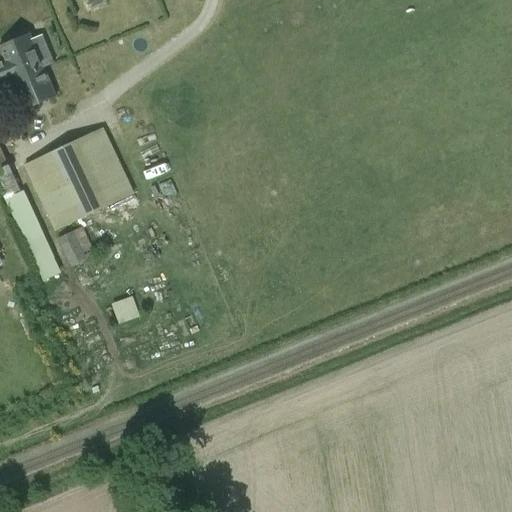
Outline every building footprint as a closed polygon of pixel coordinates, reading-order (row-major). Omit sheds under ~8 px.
[(0,80),(2,84),(44,67),(55,63),(46,40),(34,44),(31,35),(0,47),(0,51),(3,60),(0,61),(0,80)] [(0,80),(0,94),(4,93),(13,115),(56,98),(44,67),(2,84),(0,80)] [(104,129),(24,166),(55,232),(135,195),(104,129)] [(0,192),(42,283),(59,274),(0,146),(0,192)] [(74,231),(58,238),(71,268),(87,260),(74,231)] [(114,301),(119,322),(141,317),(136,296),(114,301)]
